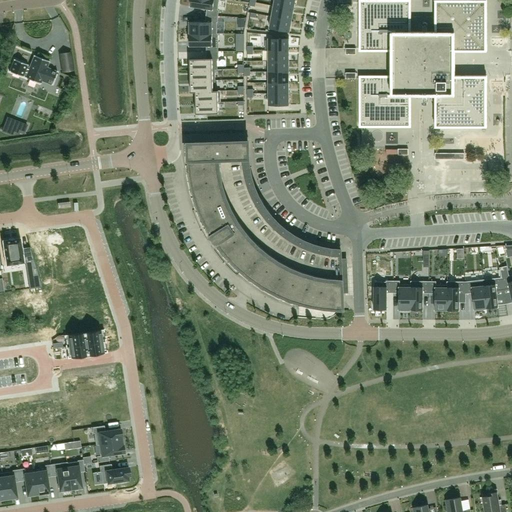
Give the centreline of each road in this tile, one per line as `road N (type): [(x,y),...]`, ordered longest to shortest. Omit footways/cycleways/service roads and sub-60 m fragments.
road 1 (unclassified): [(148,156),(170,242),(205,290),(261,324),(361,335)]
road 2 (residential): [(129,354),(149,493),(28,511)]
road 3 (residential): [(174,152),(191,225),(226,275),(293,312),(331,308)]
road 4 (residential): [(353,224),(319,96),(328,0)]
road 5 (residential): [(30,215),(89,221),(129,354)]
road 6 (unclassified): [(344,511),(511,474)]
road 7 (residential): [(353,224),(436,202),(511,200)]
road 8 (residential): [(354,236),(511,228)]
road 9 (residential): [(148,156),(139,0)]
road 10 (residential): [(173,0),(174,152)]
road 11 (unclassified): [(361,335),(511,331)]
road 12 (unclassified): [(25,173),(148,156)]
